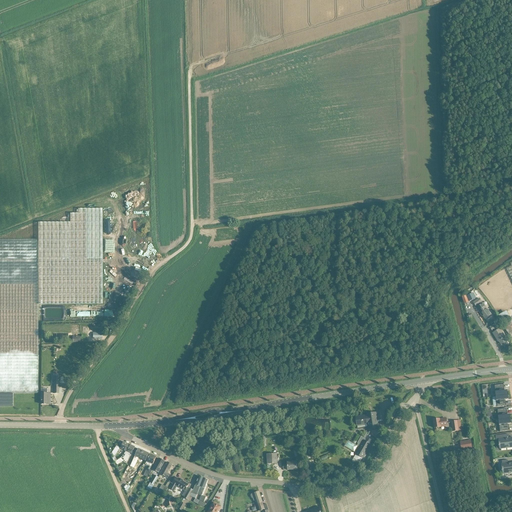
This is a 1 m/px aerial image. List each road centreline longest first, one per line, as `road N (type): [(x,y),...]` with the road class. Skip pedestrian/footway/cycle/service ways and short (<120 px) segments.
road 1 (unclassified): [(59,425),(71,388),(155,267),(187,242),(190,82)]
road 2 (residential): [(119,425),(221,476),(336,487),(362,475),(414,398)]
road 3 (tertiary): [(232,411),(423,380)]
